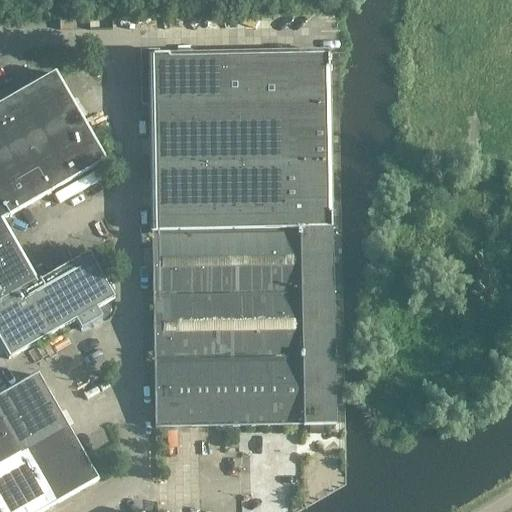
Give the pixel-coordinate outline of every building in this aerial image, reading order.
[(155,430),(335,428),(328,55),(149,58),(155,430)] [(2,106),(27,150),(80,120),(55,76),(2,106)] [(0,165),(27,150),(2,106),(0,107),(0,165)] [(27,150),(52,194),(105,163),(80,120),(27,150)] [(0,220),(1,223),(52,194),(27,150),(0,165),(0,220)] [(0,251),(13,244),(1,223),(0,220),(0,251)] [(13,244),(0,251),(0,308),(37,287),(35,282),(13,244)] [(37,287),(0,308),(0,345),(9,362),(115,301),(89,256),(37,286),(35,282),(37,287)] [(0,413),(24,455),(68,430),(37,377),(0,398),(0,413)] [(0,468),(24,455),(0,413),(0,468)] [(68,430),(24,455),(54,508),(98,483),(68,430)] [(24,455),(0,468),(0,511),(47,511),(54,508),(24,455)]
